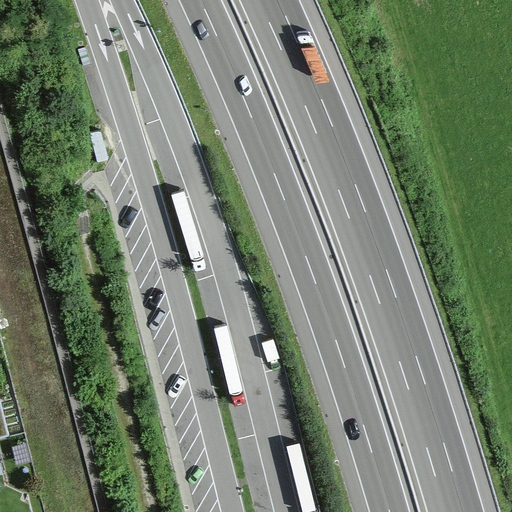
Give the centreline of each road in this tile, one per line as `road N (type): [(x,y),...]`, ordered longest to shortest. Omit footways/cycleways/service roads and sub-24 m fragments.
road 1 (motorway): [(201,0),(295,222),(390,511)]
road 2 (motorway): [(454,511),(336,158),(267,0)]
road 3 (primary): [(72,511),(0,253)]
